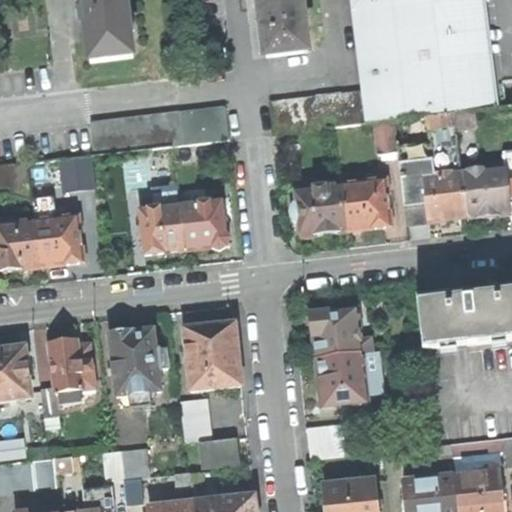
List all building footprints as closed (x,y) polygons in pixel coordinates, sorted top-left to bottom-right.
[(84,21),(89,63),(131,58),(123,0),(81,0),(82,7),(80,7),(80,9),(82,20),(82,21),(84,21)] [(306,52),(299,0),(256,0),(257,6),(258,20),(261,19),(266,57),(306,52)] [(456,115),(499,110),(493,63),(476,65),(478,78),(470,78),(460,0),(351,0),(363,92),(367,126),(377,125),(397,123),(430,118),(456,115)] [(274,137),(367,126),(363,92),(270,102),(274,137)] [(178,114),(182,147),(227,140),(224,109),(178,114)] [(92,157),(92,158),(174,148),(182,147),(178,114),(88,125),(92,157)] [(430,118),(433,143),(459,140),(456,115),(430,118)] [(380,157),(400,155),(400,147),(397,123),(377,125),(380,157)] [(446,176),(463,174),(459,140),(433,143),(400,147),(400,155),(409,226),(431,224),(430,218),(424,164),(444,161),(446,176)] [(205,148),(179,151),(181,164),(207,161),(205,148)] [(74,161),(78,190),(92,188),(89,159),(74,161)] [(78,190),(74,161),(60,162),(63,192),(78,190)] [(424,164),(430,218),(446,216),(447,222),(468,219),(463,174),(446,176),(444,161),(424,164)] [(33,203),(29,167),(7,169),(10,197),(33,203)] [(0,197),(10,197),(7,169),(0,169),(0,197)] [(511,214),(509,199),(507,183),(506,169),(463,174),(468,219),(489,217),(511,214)] [(343,186),(349,233),(370,231),(394,228),(388,181),(343,186)] [(298,229),(298,233),(300,236),(303,239),(307,241),(312,240),(316,237),(328,236),(349,233),(343,186),(297,192),(301,225),(299,227),(298,229)] [(182,207),(187,253),(201,251),(213,249),(220,252),(227,248),(230,240),(226,233),(222,202),(182,207)] [(187,253),(182,207),(141,212),(146,258),(166,255),(187,253)] [(37,222),(42,270),(64,267),(87,265),(81,217),(37,222)] [(24,271),(42,270),(37,222),(0,226),(0,261),(0,265),(0,274),(5,279),(10,273),(24,271)] [(424,353),(511,342),(511,291),(480,295),(419,303),(424,353)] [(317,360),(364,356),(363,340),(359,310),(339,312),(325,314),(320,310),(315,311),(311,315),(310,319),(310,326),(314,329),(317,360)] [(185,331),(193,394),(244,388),(236,325),(210,328),(185,331)] [(111,337),(118,399),(163,395),(160,373),(158,353),(155,332),(132,334),(111,337)] [(363,340),(364,356),(373,355),(372,339),(363,340)] [(56,389),(57,395),(97,390),(92,346),(80,348),(79,342),(66,343),(51,345),(56,389)] [(0,352),(0,404),(33,401),(29,367),(27,367),(25,350),(2,353),(0,352)] [(167,352),(158,353),(160,373),(169,372),(167,352)] [(369,395),(384,393),(379,354),(373,355),(364,356),(369,395)] [(335,403),(346,401),(346,407),(370,405),(369,395),(364,356),(317,360),(319,378),(321,389),(319,393),(318,398),(319,402),(322,405),(326,407),(330,407),(335,403)] [(57,395),(56,389),(42,391),(45,421),(59,419),(57,395)] [(181,404),(185,444),(213,441),(208,400),(181,404)] [(389,410),(391,423),(431,419),(430,406),(389,410)] [(151,441),(149,412),(122,414),(125,443),(151,441)] [(309,432),(312,462),(345,459),(342,429),(309,432)] [(511,440),(452,447),(452,455),(506,450),(508,466),(511,465),(511,440)] [(202,445),(204,470),(239,466),(236,441),(202,445)] [(427,449),(429,465),(453,462),(452,455),(452,447),(435,449),(427,449)] [(28,452),(29,464),(50,461),(49,450),(28,452)] [(149,450),(122,453),(125,479),(125,483),(143,481),(152,480),(149,450)] [(104,455),(107,481),(125,479),(122,453),(104,455)] [(72,459),(54,461),(56,475),(74,473),(72,459)] [(0,494),(57,489),(56,475),(54,461),(50,461),(29,464),(0,466),(0,494)] [(455,478),(458,511),(503,511),(499,468),(486,469),(487,475),(455,478)] [(177,498),(194,496),(194,492),(192,477),(192,476),(174,477),(177,498)] [(192,477),(194,492),(205,491),(203,476),(192,477)] [(458,511),(455,478),(405,483),(408,511),(458,511)] [(143,481),(125,483),(128,507),(145,505),(143,481)] [(325,487),(327,511),(378,511),(375,482),(325,487)] [(87,511),(114,511),(112,491),(85,494),(87,511)] [(195,506),(195,511),(257,511),(256,500),(195,506)]
